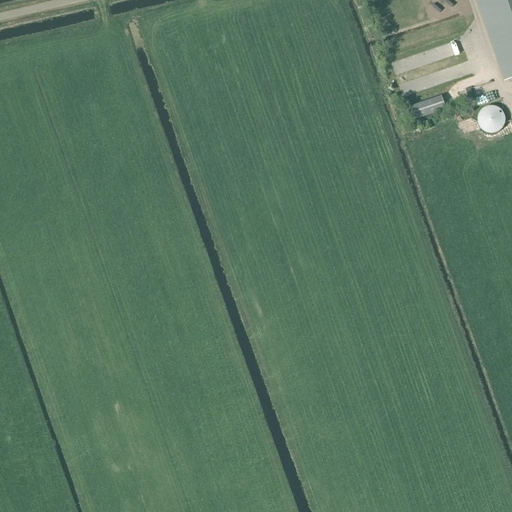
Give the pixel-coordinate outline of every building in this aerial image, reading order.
[(511,0),(477,0),(505,81),(511,78),(511,0)] [(396,59),(388,62),(395,78),(403,75),(396,59)] [(483,85),(472,88),(474,98),(485,95),(483,85)] [(463,106),(474,103),(470,89),(459,92),(463,106)] [(407,107),(411,121),(446,110),(442,96),(407,107)] [(490,135),(493,135),(495,134),(498,133),(500,132),(501,130),(503,128),(504,126),(505,124),(505,121),(505,119),(504,116),(503,114),(502,112),(500,110),(498,109),(496,108),(494,107),(491,107),(489,107),(487,108),(484,108),(482,110),(481,111),(479,113),(478,116),(477,118),(477,120),(477,123),(478,125),(478,127),(480,129),(481,131),(483,133),(486,134),(488,134),(490,135)]
